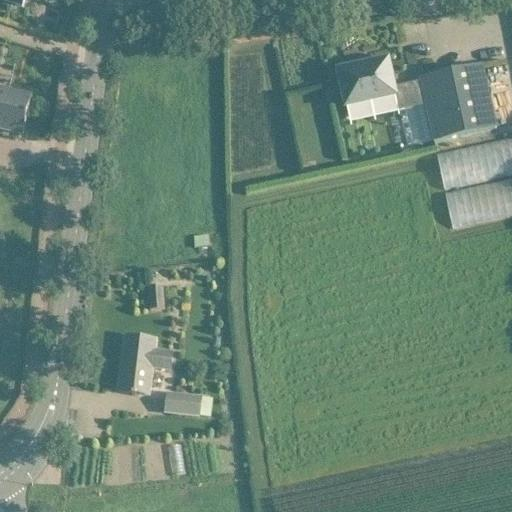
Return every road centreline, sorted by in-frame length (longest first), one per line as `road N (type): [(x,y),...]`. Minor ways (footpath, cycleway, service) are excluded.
road 1 (tertiary): [(55,391),(94,67),(125,0)]
road 2 (unclassified): [(165,0),(217,13),(344,0)]
road 3 (tertiary): [(2,490),(44,455),(55,433),(55,391)]
